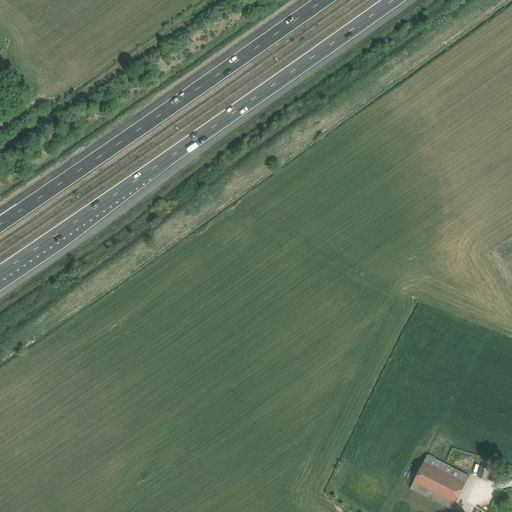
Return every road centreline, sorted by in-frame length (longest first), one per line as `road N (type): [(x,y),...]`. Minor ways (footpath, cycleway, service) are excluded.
road 1 (motorway): [(0,272),(392,0)]
road 2 (motorway): [(323,0),(0,223)]
